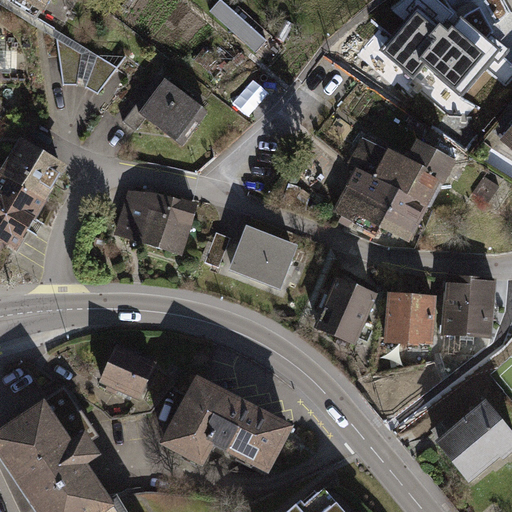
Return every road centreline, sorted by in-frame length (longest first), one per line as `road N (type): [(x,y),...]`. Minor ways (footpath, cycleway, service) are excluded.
road 1 (residential): [(511,265),(391,257),(245,200),(110,173),(92,181),(61,241),(63,310)]
road 2 (secondary): [(425,511),(315,381),(265,344),(146,311),(63,310)]
road 3 (unknown): [(0,334),(140,415),(152,427),(159,463)]
